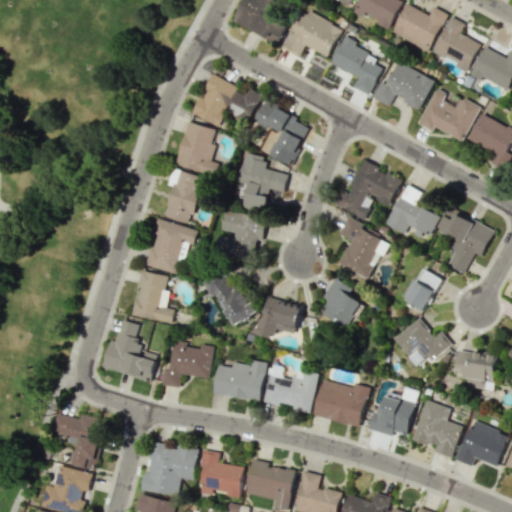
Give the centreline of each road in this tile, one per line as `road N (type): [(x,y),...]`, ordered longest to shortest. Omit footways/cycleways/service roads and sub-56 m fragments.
road 1 (residential): [(481,0),(206,35),(161,129),(85,371),(104,396),(357,451),(511,510)]
road 2 (residential): [(206,35),(511,204)]
road 3 (residential): [(348,113),(320,184),(304,259)]
